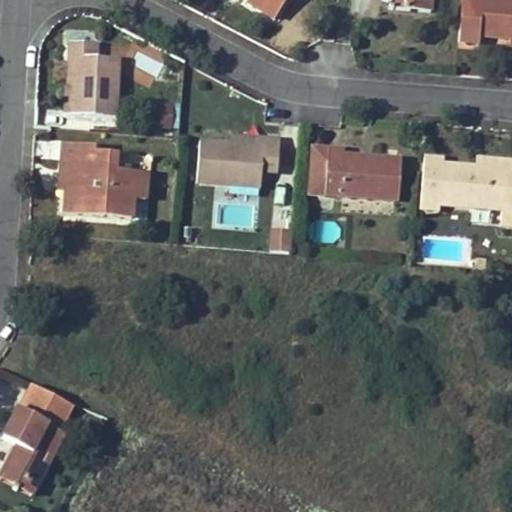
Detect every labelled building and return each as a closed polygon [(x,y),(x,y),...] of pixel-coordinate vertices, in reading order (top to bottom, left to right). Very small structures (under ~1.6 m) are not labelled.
[(248,0),(246,3),(274,21),(286,0),(248,0)] [(430,14),(431,0),(395,0),(395,10),(430,14)] [(479,37),(510,40),(511,40),(511,0),(460,0),(458,44),(478,46),(479,37)] [(97,60),(98,46),(69,43),(68,58),(75,59),(73,115),(116,117),(119,61),(97,60)] [(73,115),(75,59),(68,58),(65,115),(73,115)] [(177,131),(179,104),(152,103),(151,130),(177,131)] [(232,136),(231,144),(262,146),(262,139),(232,136)] [(231,144),(199,141),(196,185),(263,189),(264,172),(277,173),(279,140),(262,139),(262,146),(231,144)] [(63,146),(62,163),(69,164),(67,193),(65,215),(131,220),(133,200),(145,201),(147,183),(128,181),(129,173),(114,172),(115,155),(96,154),(96,147),(63,146)] [(312,149),(309,195),(397,201),(400,161),(343,157),(343,151),(312,149)] [(511,171),(475,168),(442,165),(443,160),(424,158),(419,211),(439,212),(439,207),(501,211),(500,226),(511,226),(511,171)] [(511,164),(475,161),(475,168),(511,171),(511,164)] [(59,192),(67,193),(69,164),(62,163),(59,192)] [(129,173),(128,181),(147,183),(147,174),(129,173)] [(257,206),(255,230),(272,232),(275,208),(257,206)] [(474,268),(485,269),(486,260),(475,259),(474,268)] [(21,414),(57,433),(70,408),(34,389),(21,414)] [(1,438),(16,447),(3,471),(35,488),(36,486),(54,452),(62,436),(57,433),(21,414),(16,411),(1,438)] [(0,480),(31,496),(35,488),(3,471),(0,476),(0,480)]
